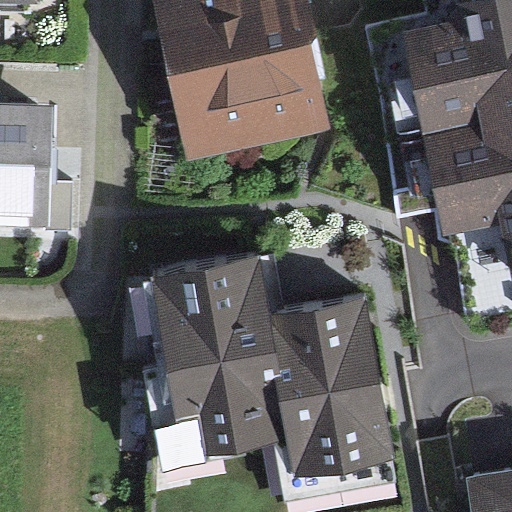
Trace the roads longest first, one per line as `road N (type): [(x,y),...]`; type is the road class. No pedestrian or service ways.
road 1 (unknown): [(75,299),(341,360),(511,374)]
road 2 (residential): [(75,299),(98,274),(117,227),(118,0)]
